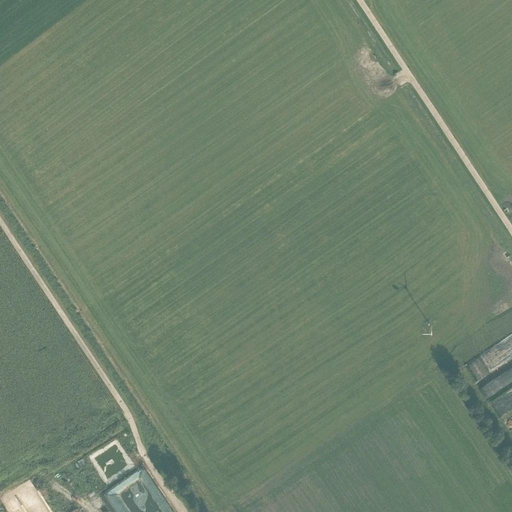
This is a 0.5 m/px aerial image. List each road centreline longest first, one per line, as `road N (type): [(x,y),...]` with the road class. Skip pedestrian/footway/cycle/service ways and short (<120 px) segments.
road 1 (track): [(179,511),(146,462),(129,412),(0,219)]
road 2 (track): [(511,229),(359,0)]
